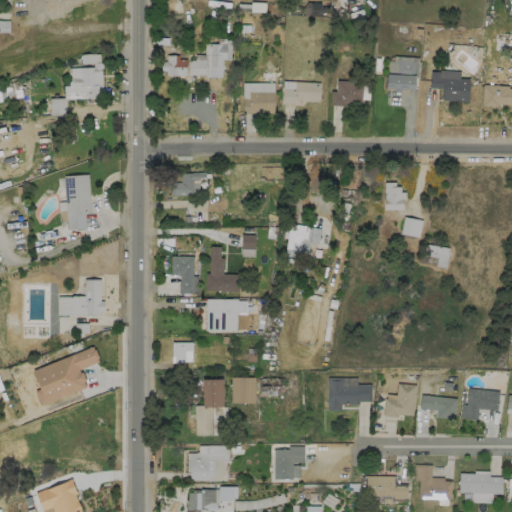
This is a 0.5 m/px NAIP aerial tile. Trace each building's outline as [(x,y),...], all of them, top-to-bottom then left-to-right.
[(251,11),(265,12),(265,2),(251,2),(251,11)] [(0,32),(9,32),(9,20),(0,20),(0,32)] [(231,38),(230,59),(222,59),(221,76),(209,76),(209,77),(204,77),(204,75),(188,74),(189,60),(195,60),(195,54),(204,54),(204,43),(218,43),(218,38),(231,38)] [(99,53),(99,62),(102,62),(103,67),(101,67),(102,97),(69,99),(68,67),(93,66),(93,62),(81,63),(80,54),(87,52),(99,53)] [(186,58),(186,75),(166,74),(166,70),(160,70),(161,61),(166,61),(166,54),(178,54),(178,58),(186,58)] [(419,56),(418,77),(414,76),(414,89),(400,88),(400,91),(393,90),(393,88),(385,87),(386,72),(387,73),(388,60),(393,60),(393,55),(419,56)] [(468,77),(467,101),(441,99),(442,88),(429,87),(430,70),(439,71),(439,75),(468,77)] [(362,81),(360,103),(344,102),(343,105),(329,104),(330,90),(335,91),(336,80),(362,81)] [(319,82),(318,101),(295,99),(295,103),(281,102),(282,88),(294,88),(294,81),(319,82)] [(274,82),(274,112),(242,112),(242,82),(274,82)] [(19,84),(0,85),(0,100),(21,98),(19,84)] [(511,87),(511,108),(510,108),(510,104),(497,103),(497,106),(481,105),(482,84),(508,85),(508,87),(511,87)] [(65,115),(49,115),(48,97),(64,97),(65,115)] [(198,179),(198,180),(199,180),(200,184),(198,184),(198,194),(171,195),(171,182),(181,181),(181,172),(192,172),(205,171),(205,179),(198,179)] [(85,227),(67,229),(63,175),(88,173),(90,212),(84,213),(85,227)] [(394,181),(395,186),(400,186),(400,191),(404,191),(404,199),(402,199),(402,209),(383,209),(382,197),(384,197),(383,181),(394,181)] [(421,219),(402,217),(401,234),(419,236),(421,219)] [(288,223),(319,228),(317,243),(309,242),(307,253),(284,249),(286,238),(282,237),(284,229),(287,230),(288,223)] [(241,248),(254,248),(254,234),(241,234),(241,248)] [(449,248),(429,244),(427,256),(436,257),(435,266),(446,268),(449,248)] [(219,245),(219,257),(222,257),(222,273),(237,274),(237,291),(204,290),(205,272),(208,272),(209,245),(219,245)] [(192,255),(192,293),(178,293),(178,280),(179,280),(179,274),(170,274),(170,255),(192,255)] [(100,278),(100,300),(102,300),(102,310),(100,310),(100,315),(56,315),(56,295),(84,295),(84,278),(100,278)] [(244,300),(244,312),(235,312),(235,330),(205,330),(205,298),(237,298),(237,300),(244,300)] [(192,341),(192,350),(191,350),(191,360),(190,360),(191,369),(177,369),(177,362),(173,362),(173,356),(171,356),(171,341),(192,341)] [(92,345),(93,349),(94,348),(98,356),(97,357),(98,360),(78,368),(79,371),(81,371),(85,379),(83,380),(85,386),(40,405),(34,390),(39,388),(32,369),(92,345)] [(254,376),(253,402),(230,402),(230,376),(254,376)] [(370,383),(370,401),(358,401),(358,403),(340,403),(340,410),(327,410),(327,377),(356,377),(356,383),(370,383)] [(220,435),(194,435),(193,404),(202,404),(201,378),(222,378),(222,405),(219,405),(220,435)] [(415,384),(412,415),(396,413),(396,417),(382,415),(384,398),(385,398),(386,393),(395,394),(396,382),(415,384)] [(498,390),(496,410),(477,408),(476,418),(459,417),(460,403),(465,404),(467,387),(498,390)] [(455,397),(453,418),(435,416),(435,411),(434,411),(435,409),(418,407),(420,394),(455,397)] [(207,444),(228,445),(227,460),(207,459),(207,472),(186,471),(187,452),(195,453),(195,452),(198,452),(198,445),(207,445),(207,444)] [(303,446),(303,461),(291,461),(291,478),(273,478),(273,448),(287,449),(287,445),(303,446)] [(451,480),(450,499),(417,498),(418,480),(413,480),(413,464),(430,464),(430,476),(443,477),(443,480),(451,480)] [(501,476),(500,493),(471,492),(471,499),(462,499),(462,492),(458,492),(458,472),(488,473),(488,476),(501,476)] [(406,483),(406,500),(391,500),(391,502),(380,502),(380,495),(363,495),(363,475),(394,475),(394,483),(406,483)] [(70,480),(81,511),(78,511),(42,511),(35,492),(70,480)] [(218,499),(236,500),(236,486),(218,486),(218,499)] [(215,488),(215,502),(216,502),(216,509),(186,509),(186,499),(188,499),(188,492),(192,492),(192,489),(200,489),(200,488),(215,488)]
